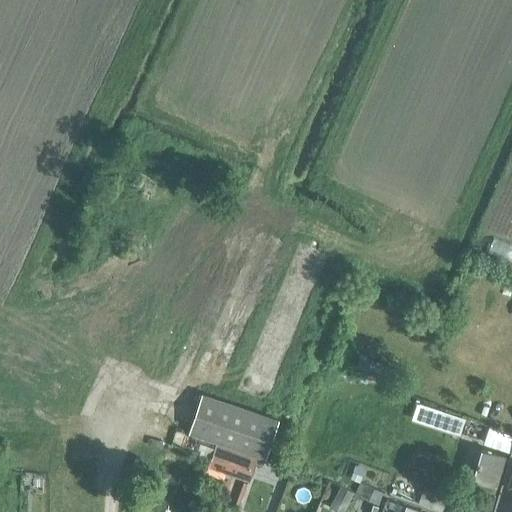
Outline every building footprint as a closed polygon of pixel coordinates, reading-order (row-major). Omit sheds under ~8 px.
[(215,447),(256,463),(259,464),(260,460),(274,426),(201,398),(187,436),(215,447)] [(249,482),(256,463),(215,447),(208,468),(249,482)] [(511,511),(511,449),(507,463),(493,511),(511,511)] [(481,490),(471,511),(488,511),(505,458),(482,451),(472,486),(479,488),(481,490)] [(341,486),(329,508),(337,511),(343,511),(354,492),(341,486)] [(424,486),(418,503),(442,511),(448,495),(424,486)] [(457,511),(463,498),(451,493),(443,511),(457,511)] [(108,511),(109,497),(56,495),(54,511),(108,511)]
